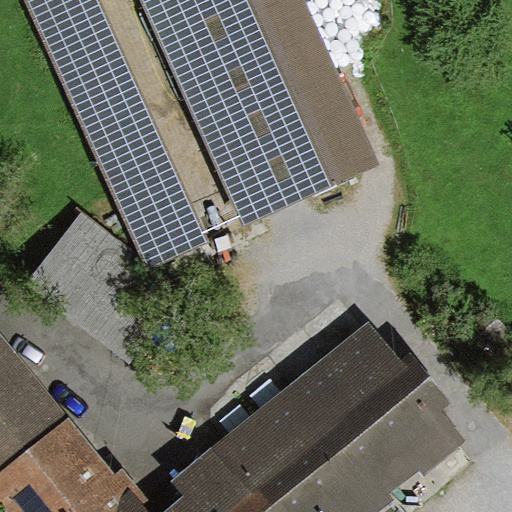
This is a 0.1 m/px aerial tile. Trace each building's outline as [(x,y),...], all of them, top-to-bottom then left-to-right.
[(96,0),(22,0),(138,258),(148,279),(160,274),(209,252),(96,0)] [(380,174),(301,0),(136,0),(243,236),(380,174)] [(138,258),(83,217),(24,297),(128,373),(187,293),(160,274),(148,279),(138,258)] [(511,354),(511,335),(499,322),(465,354),(487,378),(511,354)] [(116,480),(0,340),(0,511),(381,511),(391,504),(388,500),(420,473),(425,479),(466,445),(448,422),(458,414),(414,361),(407,367),(370,324),(169,491),(181,505),(172,511),(156,511),(124,473),(116,480)]
